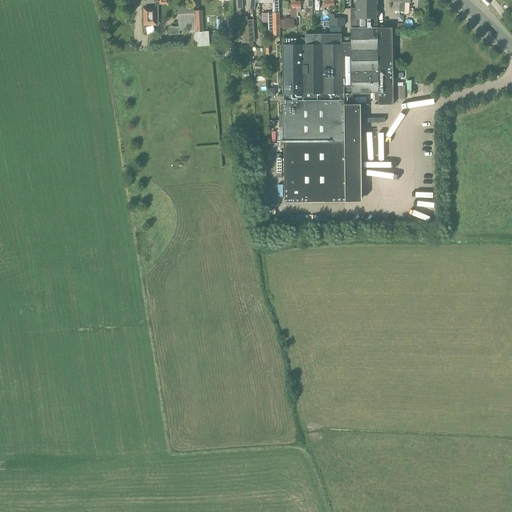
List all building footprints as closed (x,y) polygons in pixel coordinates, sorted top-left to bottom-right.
[(355,0),(356,9),(377,9),(377,0),(355,0)] [(396,2),(395,13),(399,13),(400,0),(390,0),(390,2),(396,2)] [(403,13),(404,2),(410,3),(410,0),(400,0),(399,13),(403,13)] [(193,30),(191,15),(193,15),(192,7),(177,8),(178,31),(193,30)] [(145,26),(157,25),(156,9),(144,9),(145,26)] [(377,9),(356,9),(350,9),(351,29),(351,44),(349,44),(344,44),(341,44),(341,35),(305,35),(305,38),(282,38),(282,46),(284,204),(358,203),(358,99),(344,99),(344,94),(374,94),(374,99),(378,99),(378,105),(393,105),(392,29),(377,29),(377,19),(377,9)] [(338,28),(342,28),(345,25),(345,18),(334,18),(334,14),(329,14),(329,18),(330,18),(330,22),(330,27),(330,28),(338,28)] [(243,53),(250,53),(249,43),(247,21),(247,17),(241,17),(243,53)] [(291,19),(284,19),(285,28),(294,27),(293,19),(291,19)] [(202,23),(195,23),(195,32),(203,32),(202,23)] [(236,48),(225,49),(226,62),(237,61),(236,48)]
